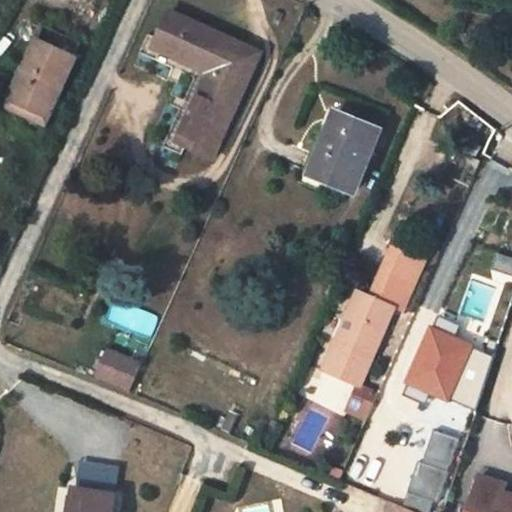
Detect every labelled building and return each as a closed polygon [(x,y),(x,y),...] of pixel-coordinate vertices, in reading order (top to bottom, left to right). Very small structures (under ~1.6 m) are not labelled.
[(281,22),(284,13),(278,10),(274,19),(281,22)] [(213,159),(261,54),(171,13),(156,48),(209,73),(177,142),(213,159)] [(14,102),(49,118),(77,58),(39,40),(25,67),(30,69),(14,102)] [(22,66),(3,105),(4,106),(45,126),(49,118),(14,102),(30,69),(25,67),(22,66)] [(439,121),(443,112),(426,105),(422,114),(439,121)] [(319,132),(300,182),(345,200),(349,190),(355,192),(380,130),(336,113),(328,136),(319,132)] [(475,159),(480,149),(473,146),(468,156),(475,159)] [(396,309),(418,261),(394,250),(372,298),(396,309)] [(511,257),(498,255),(494,275),(511,278),(511,257)] [(361,384),(396,309),(372,298),(359,293),(324,368),(329,370),(344,377),(361,384)] [(463,373),(474,348),(431,329),(404,393),(424,402),(433,381),(429,379),(435,367),(439,368),(442,363),(463,373)] [(131,392),(144,365),(109,351),(97,378),(131,392)] [(338,390),(344,377),(329,370),(323,384),(338,390)] [(356,405),(362,394),(353,390),(347,400),(356,405)] [(354,410),(356,405),(347,400),(345,405),(354,410)] [(438,464),(449,438),(433,431),(422,456),(438,464)] [(327,464),(324,473),(338,478),(341,471),(327,464)] [(436,504),(447,474),(418,465),(408,495),(436,504)] [(481,476),(467,511),(511,511),(511,495),(505,493),(508,486),(481,476)] [(114,511),(117,495),(74,488),(73,487),(70,511),(114,511)] [(418,511),(393,501),(388,511),(418,511)]
